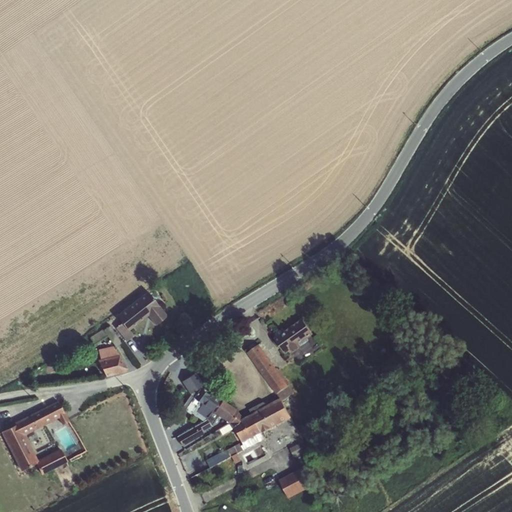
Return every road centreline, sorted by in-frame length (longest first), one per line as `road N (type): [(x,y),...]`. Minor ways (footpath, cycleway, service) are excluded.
road 1 (tertiary): [(184,511),(149,381),(198,332),(323,257),(369,216),(438,105),(511,43)]
road 2 (track): [(149,381),(74,382),(0,398)]
